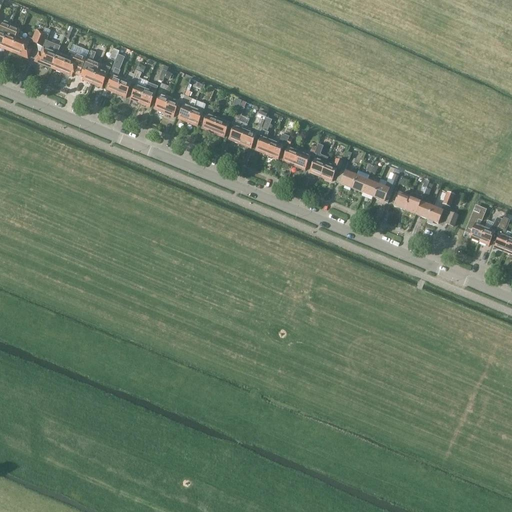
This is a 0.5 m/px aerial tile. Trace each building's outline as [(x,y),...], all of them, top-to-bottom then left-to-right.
[(4,24),(0,22),(0,47),(2,48),(8,33),(11,25),(5,22),(4,24)] [(38,46),(43,34),(36,31),(31,43),(38,46)] [(11,52),(17,37),(8,33),(2,48),(11,52)] [(44,49),(49,36),(43,34),(38,46),(44,49)] [(27,58),(30,50),(26,48),(29,42),(17,37),(11,52),(27,58)] [(52,68),(58,54),(45,49),(43,55),(39,53),(36,62),(52,68)] [(116,60),(118,55),(119,52),(114,50),(110,58),(116,60)] [(92,85),(100,65),(93,61),(96,54),(91,51),(85,66),(88,67),(82,81),(92,85)] [(62,72),(70,52),(69,52),(67,58),(58,54),(52,68),(62,72)] [(81,70),(86,58),(70,52),(62,72),(72,76),(76,68),(81,70)] [(116,94),(122,79),(118,77),(121,71),(120,71),(125,58),(118,55),(116,60),(114,64),(117,65),(115,69),(106,90),(116,94)] [(102,89),(108,74),(110,69),(100,65),(92,85),(102,89)] [(144,74),(146,68),(141,66),(141,68),(134,84),(136,85),(130,100),(140,104),(148,83),(148,82),(140,79),(142,73),(144,74)] [(134,84),(141,68),(138,67),(134,75),(130,74),(127,81),(122,79),(116,94),(126,98),(132,83),(134,84)] [(160,76),(165,78),(168,69),(164,67),(160,76)] [(150,108),(156,93),(158,87),(148,83),(140,104),(150,108)] [(164,114),(170,99),(165,97),(169,88),(162,84),(158,94),(160,95),(154,110),(164,114)] [(187,124),(196,102),(193,100),(189,98),(192,93),(187,91),(185,97),(179,112),(181,113),(178,120),(187,124)] [(179,112),(185,97),(182,95),(179,103),(170,99),(164,114),(173,118),(176,111),(179,112)] [(198,128),(203,112),(206,106),(196,102),(187,124),(198,128)] [(235,126),(229,140),(240,145),(246,130),(247,126),(239,122),(244,109),(246,104),(242,102),(232,125),(235,126)] [(213,134),(219,120),(213,117),(216,109),(209,106),(206,115),(208,115),(202,129),(213,134)] [(260,109),(258,115),(265,118),(268,112),(260,109)] [(261,137),(256,151),(267,156),(273,141),(266,139),(268,133),(267,133),(272,121),(266,118),(264,122),(259,136),(261,137)] [(225,138),(230,125),(219,120),(213,134),(225,138)] [(246,130),(240,145),(251,149),(257,135),(259,136),(264,122),(260,121),(257,128),(254,126),(251,132),(246,130)] [(273,141),(267,156),(278,160),(284,146),(285,147),(288,140),(289,138),(282,135),(279,144),(273,141)] [(320,178),(326,163),(328,159),(320,156),(323,147),(318,145),(313,158),(315,159),(309,173),(320,178)] [(288,148),(282,162),(294,166),(299,152),(289,148),(288,148)] [(299,152),(294,166),(305,171),(311,157),(299,152)] [(339,169),(341,163),(336,161),(334,167),(326,163),(320,178),(332,182),(337,168),(339,169)] [(351,189),(355,177),(345,173),(340,185),(351,189)] [(367,181),(369,177),(363,174),(361,179),(355,177),(351,189),(362,194),(367,181)] [(374,198),(379,186),(367,181),(362,194),(374,198)] [(384,203),(389,190),(379,186),(374,198),(384,203)] [(428,198),(432,187),(428,186),(426,190),(424,197),(428,198)] [(405,211),(410,199),(399,194),(394,207),(405,211)] [(416,215),(421,203),(422,198),(412,194),(410,199),(405,211),(416,215)] [(450,210),(455,197),(447,194),(442,206),(450,210)] [(427,220),(432,208),(421,203),(416,215),(427,220)] [(438,224),(443,212),(432,208),(427,220),(438,224)] [(475,209),(465,232),(470,234),(468,238),(479,242),(485,227),(480,225),(486,211),(484,210),(483,212),(475,209)] [(453,227),(457,216),(451,214),(447,225),(453,227)] [(485,227),(479,242),(488,246),(490,242),(493,243),(497,232),(502,220),(498,218),(494,224),(487,222),(485,227)] [(497,232),(493,243),(495,244),(493,249),(503,253),(510,237),(505,235),(506,231),(510,221),(503,218),(502,220),(497,232)] [(510,237),(503,253),(511,256),(511,233),(510,237)]
